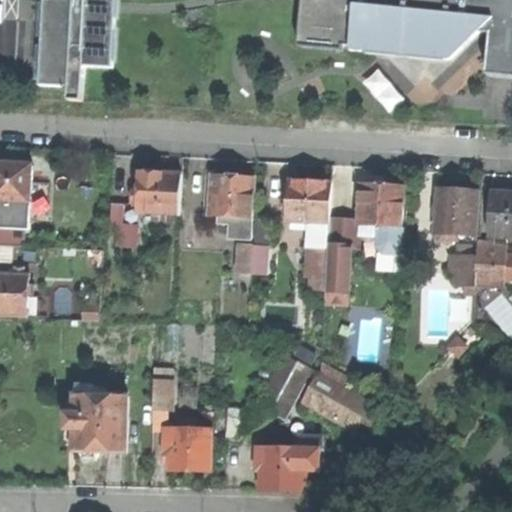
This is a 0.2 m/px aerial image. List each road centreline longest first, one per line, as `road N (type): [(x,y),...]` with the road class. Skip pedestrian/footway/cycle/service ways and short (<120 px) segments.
road 1 (residential): [(0,130),(511,157)]
road 2 (residential): [(0,506),(240,511)]
